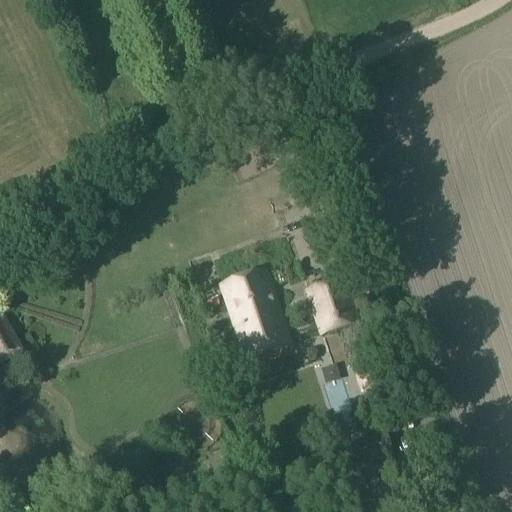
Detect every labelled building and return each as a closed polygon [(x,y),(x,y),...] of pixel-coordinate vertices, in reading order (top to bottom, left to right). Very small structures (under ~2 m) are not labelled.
[(316,179),(307,182),(310,191),(319,188),(316,179)] [(267,274),(221,290),(246,363),(292,347),(267,274)] [(346,281),(307,294),(321,337),(360,324),(346,281)] [(7,317),(0,320),(0,370),(28,355),(7,317)] [(342,362),(322,365),(330,418),(349,415),(342,362)] [(378,367),(356,374),(363,397),(385,390),(378,367)] [(385,434),(337,448),(345,474),(392,460),(385,434)] [(241,449),(211,459),(223,495),(254,485),(241,449)] [(340,494),(312,503),(313,511),(356,511),(357,511),(373,506),(375,511),(403,511),(404,511),(394,476),(367,484),(368,486),(340,494)]
